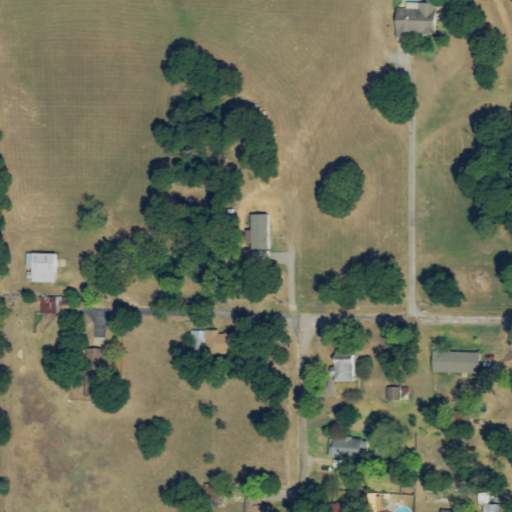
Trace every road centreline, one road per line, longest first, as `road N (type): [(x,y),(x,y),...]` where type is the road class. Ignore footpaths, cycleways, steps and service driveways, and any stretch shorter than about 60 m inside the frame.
road 1 (residential): [(511,321),(100,313)]
road 2 (residential): [(305,511),(306,317)]
